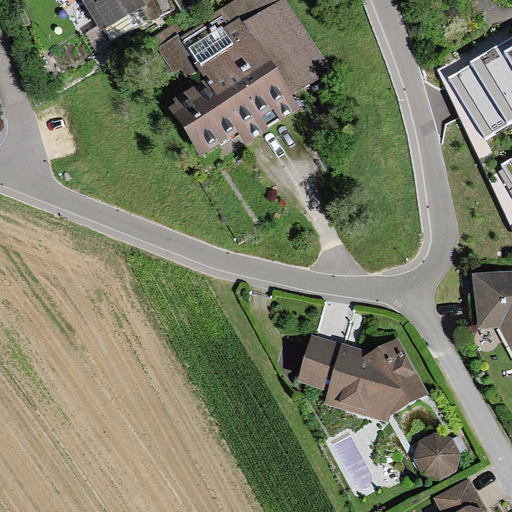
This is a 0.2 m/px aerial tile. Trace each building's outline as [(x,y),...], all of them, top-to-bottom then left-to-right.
[(85,0),(102,26),(142,0),(85,0)] [(238,136),(243,145),(306,106),(297,92),(333,70),(289,0),(238,0),(181,36),(205,75),(165,100),(201,159),(238,136)] [(511,37),(444,76),(482,141),(511,123),(511,37)] [(511,158),(502,165),(511,180),(511,158)] [(501,326),(511,346),(511,268),(474,271),(477,329),(501,326)] [(331,393),(394,408),(429,384),(401,331),(371,341),(315,328),(301,372),(334,383),(331,393)] [(424,474),(439,478),(457,470),(460,453),(452,440),(437,435),(421,443),(415,458),(424,474)] [(486,511),(482,505),(469,481),(435,497),(441,511),(486,511)]
